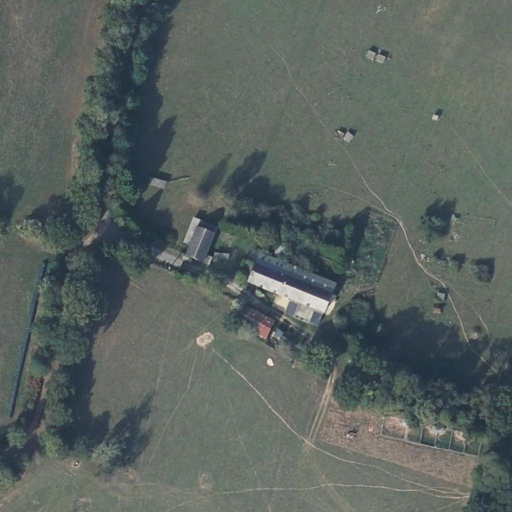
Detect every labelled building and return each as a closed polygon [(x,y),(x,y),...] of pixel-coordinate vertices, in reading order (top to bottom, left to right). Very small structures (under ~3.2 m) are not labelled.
[(368,50),(365,57),(373,60),(376,52),(368,50)] [(374,60),(383,63),(385,56),(377,53),(374,60)] [(343,138),(350,142),(354,135),(347,131),(343,138)] [(152,177),(150,184),(164,189),(166,181),(152,177)] [(200,221),(199,226),(215,231),(217,226),(200,221)] [(203,263),(214,234),(198,227),(187,255),(203,263)] [(324,313),(336,284),(259,253),(254,251),(243,279),(324,313)] [(274,321),(243,305),(235,323),(265,340),(274,321)]
